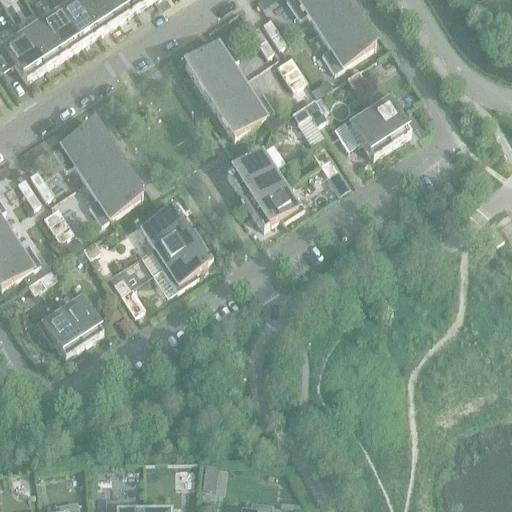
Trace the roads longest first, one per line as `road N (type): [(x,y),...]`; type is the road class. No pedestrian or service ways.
road 1 (residential): [(360,0),(447,137),(251,274)]
road 2 (unknown): [(388,511),(351,431),(326,409),(317,378),(355,315),(427,272),(427,259)]
road 3 (residential): [(251,274),(64,393),(34,383),(0,330)]
road 4 (unknown): [(453,246),(464,259),(458,321),(410,374),(414,442),(402,511)]
road 5 (residential): [(280,315),(342,278),(453,246),(511,194)]
road 6 (residential): [(0,140),(215,0)]
road 7 (residential): [(329,511),(257,398),(255,354),(280,315)]
